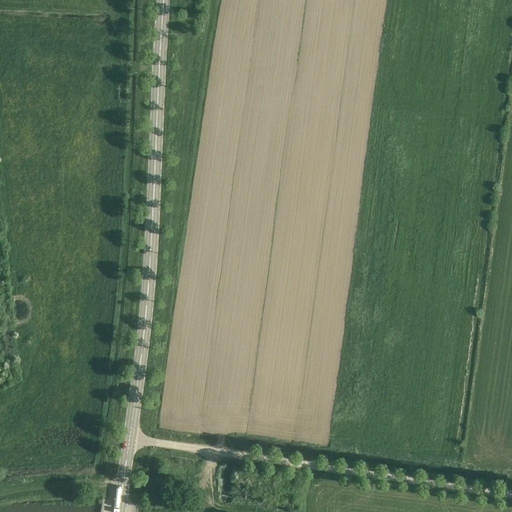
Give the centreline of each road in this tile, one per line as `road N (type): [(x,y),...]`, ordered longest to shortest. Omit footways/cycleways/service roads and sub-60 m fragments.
road 1 (primary): [(128,439),(150,256),(163,0)]
road 2 (unclassified): [(511,495),(128,439)]
